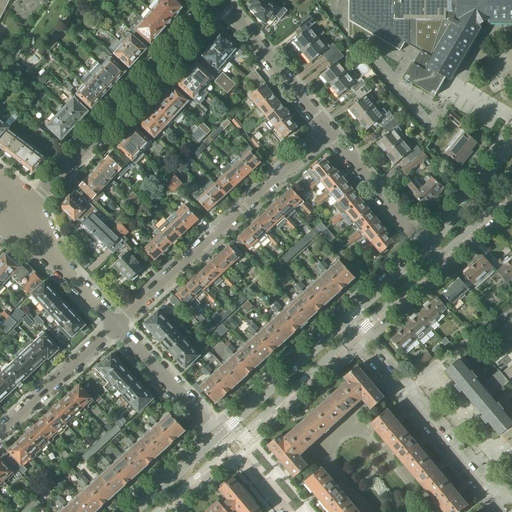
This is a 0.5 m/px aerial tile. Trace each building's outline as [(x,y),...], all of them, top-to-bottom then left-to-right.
[(2,0),(0,0),(0,4),(6,8),(9,2),(2,0)] [(184,7),(176,0),(161,0),(160,2),(176,16),(177,15),(178,15),(180,13),(180,11),(184,7)] [(249,0),(250,3),(249,3),(253,6),(250,9),(256,14),(255,15),(258,18),(259,19),(261,21),(263,21),(265,23),(273,14),(281,20),(288,11),(283,7),(280,10),(279,9),(279,10),(266,0),(249,0)] [(349,0),(349,36),(377,37),(400,51),(405,42),(408,44),(409,23),(401,23),(401,0),(349,0)] [(511,0),(401,0),(401,23),(409,23),(408,44),(420,51),(404,78),(435,96),(446,77),(450,79),(480,28),(480,29),(491,24),(491,23),(511,22),(511,0)] [(176,16),(160,2),(152,11),(168,25),(169,24),(170,24),(172,22),(172,20),(176,16)] [(115,7),(111,3),(106,8),(111,12),(115,7)] [(81,6),(77,10),(82,14),(85,10),(81,6)] [(168,25),(152,11),(144,20),(160,34),(163,30),(165,30),(167,28),(167,26),(168,25)] [(106,18),(101,14),(96,19),(101,23),(106,18)] [(160,34),(144,20),(140,16),(131,26),(132,27),(139,33),(151,44),(155,40),(157,39),(159,37),(159,35),(160,34)] [(302,52),(319,38),(310,27),(316,23),(311,16),(310,16),(305,21),(298,26),(304,32),(293,41),(302,52)] [(139,33),(132,27),(130,30),(137,36),(139,33)] [(121,41),(120,42),(138,58),(139,57),(141,57),(143,55),(142,53),(147,49),(133,37),(129,32),(124,37),(124,36),(120,40),(121,41)] [(212,45),(212,46),(229,62),(234,56),(237,58),(240,56),(241,53),(226,39),(227,37),(226,35),(223,34),(222,35),(221,35),(216,41),(214,41),(212,43),(212,45)] [(339,50),(333,43),(329,46),(327,43),(324,42),(323,43),(319,38),(302,52),(311,63),(321,54),(326,60),(339,50)] [(56,42),(53,39),(48,44),(51,48),(56,42)] [(117,39),(109,48),(111,51),(129,67),(134,63),(135,63),(137,61),(137,59),(138,58),(120,42),(117,39)] [(37,47),(31,42),(24,49),(30,54),(37,47)] [(229,62),(212,46),(211,47),(209,47),(206,50),(207,52),(202,58),(220,73),(223,69),(223,67),(225,67),(229,62)] [(103,47),(100,50),(105,54),(105,53),(111,59),(112,59),(115,62),(117,60),(103,47)] [(339,50),(326,60),(332,66),(321,75),(330,86),(346,72),(338,62),(344,57),(339,50)] [(39,59),(34,55),(26,65),(30,68),(39,59)] [(111,59),(103,68),(117,81),(118,80),(119,80),(122,77),(122,76),(125,72),(124,70),(115,62),(112,59),(111,59)] [(97,62),(88,71),(108,90),(109,89),(111,89),(113,86),(113,85),(117,81),(103,68),(97,62)] [(188,73),(187,74),(204,90),(214,79),(196,63),(192,68),(191,68),(188,71),(188,73)] [(88,71),(80,81),(86,86),(100,99),(104,95),(105,95),(108,92),(108,91),(108,90),(88,71)] [(227,84),(232,89),(236,84),(223,72),(218,77),(219,77),(227,85),(227,84)] [(346,72),(330,86),(338,97),(349,88),(354,94),(367,84),(361,77),(357,81),(354,77),(352,79),(346,72)] [(262,79),(257,73),(248,80),(253,86),(262,79)] [(49,78),(44,74),(38,81),(43,85),(49,78)] [(182,79),(178,84),(194,99),(194,100),(193,102),(201,109),(204,113),(205,114),(208,111),(201,104),(205,99),(204,99),(208,93),(204,90),(187,74),(186,75),(184,75),(182,78),(182,79)] [(218,77),(214,81),(228,94),(232,89),(227,84),(227,85),(219,77),(218,77)] [(253,86),(251,88),(255,93),(265,84),(266,84),(262,79),(253,86)] [(64,86),(70,92),(74,88),(66,81),(63,84),(64,86)] [(258,107),(273,94),(265,84),(255,93),(249,97),(258,107)] [(367,84),(354,94),(360,100),(349,109),(358,120),(374,106),(366,95),(372,90),(367,84)] [(86,86),(77,95),(91,108),(95,104),(97,104),(99,101),(99,100),(100,99),(86,86)] [(188,101),(174,88),(170,92),(168,92),(166,95),(166,96),(165,97),(180,111),(188,101)] [(282,104),(273,94),(258,107),(266,117),(282,104)] [(180,111),(165,97),(162,101),(160,101),(158,103),(158,105),(157,106),(172,119),(175,123),(184,114),(180,111)] [(74,99),(65,108),(79,121),(80,120),(81,120),(84,117),(84,116),(88,112),(74,99)] [(285,109),(282,104),(266,117),(274,128),(275,127),(290,114),(288,113),(289,112),(286,109),(285,109)] [(172,119),(157,106),(156,107),(155,107),(152,109),(152,111),(149,115),(163,128),(172,119)] [(383,116),(374,106),(358,120),(366,131),(377,122),(382,128),(395,118),(389,111),(383,116)] [(79,121),(65,108),(56,117),(70,130),(74,126),(75,126),(78,123),(78,122),(79,121)] [(7,131),(19,116),(15,112),(9,118),(3,113),(0,116),(0,135),(5,129),(7,131)] [(453,112),(448,118),(459,127),(464,121),(453,112)] [(293,118),(290,114),(275,127),(284,139),(298,127),(291,119),(293,118)] [(163,128),(149,115),(148,116),(146,116),(144,118),(144,120),(140,124),(155,138),(163,128)] [(70,130),(56,117),(47,127),(61,140),(65,135),(67,135),(69,133),(69,131),(70,130)] [(235,126),(240,122),(236,117),(232,121),(235,126)] [(44,123),(37,118),(34,122),(41,127),(44,123)] [(395,118),(382,128),(387,134),(377,143),(385,154),(402,140),(394,130),(400,125),(395,118)] [(240,122),(235,126),(239,130),(244,127),(240,122)] [(202,123),(198,128),(199,128),(207,136),(211,131),(202,123)] [(223,130),(220,127),(219,126),(215,131),(218,135),(223,130)] [(149,136),(147,139),(136,129),(132,133),(130,133),(128,136),(128,137),(127,138),(142,152),(151,143),(155,148),(159,152),(162,149),(162,148),(157,143),(149,136)] [(15,158),(26,144),(8,130),(0,141),(0,146),(1,147),(1,149),(4,151),(5,150),(8,152),(8,154),(11,156),(12,156),(15,158)] [(451,146),(446,153),(459,164),(472,149),(477,143),(462,130),(449,145),(451,146)] [(214,139),(218,135),(215,131),(210,136),(214,139)] [(254,144),(258,141),(254,136),(250,139),(254,144)] [(127,138),(126,137),(117,147),(130,159),(128,162),(134,168),(138,171),(141,168),(133,161),(142,152),(134,144),(127,138)] [(203,143),(198,147),(201,151),(206,147),(208,144),(210,143),(207,140),(203,143)] [(411,150),(402,140),(385,154),(394,165),(405,155),(411,162),(422,151),(417,145),(411,150)] [(38,166),(45,158),(26,144),(15,158),(18,160),(19,162),(21,164),(23,164),(25,166),(25,167),(28,169),(29,169),(33,172),(38,166)] [(238,156),(241,159),(251,171),(260,162),(251,152),(253,150),(249,146),(238,156)] [(201,151),(198,147),(193,152),(196,156),(201,151)] [(123,167),(125,165),(131,171),(134,168),(128,162),(126,164),(113,151),(104,161),(105,161),(117,173),(118,172),(120,175),(122,175),(126,171),(126,169),(123,167)] [(422,151),(411,162),(402,169),(406,174),(428,157),(423,151),(422,151)] [(181,164),(184,168),(190,163),(192,165),(195,162),(190,156),(181,164)] [(251,171),(241,159),(232,168),(243,179),(251,171)] [(317,178),(321,183),(337,170),(333,165),(332,166),(325,159),(311,170),(318,178),(317,178)] [(117,173),(105,161),(104,162),(102,162),(101,164),(101,165),(96,169),(109,182),(117,173)] [(184,168),(181,164),(176,169),(179,172),(184,168)] [(243,179),(232,168),(229,164),(220,172),(224,175),(234,187),(243,179)] [(37,175),(42,169),(38,166),(33,172),(37,175)] [(109,182),(96,169),(92,174),(91,174),(89,176),(89,177),(88,178),(101,190),(109,182)] [(345,180),(337,170),(321,183),(329,193),(345,180)] [(183,183),(173,173),(163,182),(164,183),(160,186),(163,190),(164,191),(171,190),(173,192),(183,183)] [(234,187),(224,175),(215,183),(225,195),(234,187)] [(101,190),(88,178),(79,187),(92,199),(101,190)] [(317,178),(314,181),(312,182),(316,187),(321,183),(317,178)] [(421,188),(421,187),(415,180),(408,185),(415,194),(414,194),(423,205),(436,195),(437,196),(443,188),(431,178),(426,184),(421,188)] [(225,195),(215,183),(211,180),(202,188),(206,192),(216,203),(225,195)] [(345,180),(329,193),(337,203),(353,190),(345,180)] [(316,187),(312,182),(308,185),(312,190),(316,187)] [(293,208),(298,203),(300,206),(304,202),(291,189),(281,198),(285,203),(285,202),(286,204),(287,203),(288,204),(289,204),(293,208)] [(361,200),(353,190),(337,203),(345,213),(361,200)] [(78,220),(92,206),(90,204),(89,206),(83,199),(84,198),(76,191),(61,207),(66,212),(64,213),(67,216),(69,215),(70,216),(69,217),(72,220),(73,218),(75,220),(76,218),(78,220)] [(159,194),(155,191),(151,196),(154,199),(159,194)] [(132,192),(127,197),(136,206),(141,200),(137,197),(132,192)] [(216,203),(206,192),(197,200),(207,211),(216,203)] [(323,200),(329,196),(325,192),(320,196),(323,200)] [(149,204),(154,199),(151,196),(150,196),(146,201),(149,204)] [(318,205),(323,200),(320,196),(314,200),(318,205)] [(281,198),(273,205),(286,220),(289,217),(296,211),(293,208),(289,204),(288,204),(287,203),(286,204),(285,202),(285,203),(281,198)] [(369,210),(361,200),(345,213),(353,223),(369,210)] [(304,210),(309,207),(304,202),(300,206),(304,210)] [(149,209),(143,203),(142,203),(138,207),(142,211),(144,214),(149,209)] [(184,204),(175,212),(189,228),(198,219),(184,204)] [(286,220),(273,205),(265,212),(269,217),(270,219),(269,219),(271,221),(270,221),(274,225),(281,219),(283,222),(284,221),(286,220)] [(92,206),(78,220),(93,234),(98,239),(109,250),(114,245),(118,249),(123,245),(127,241),(124,237),(122,235),(120,237),(105,222),(107,220),(92,206)] [(142,211),(138,207),(132,213),(136,217),(142,211)] [(313,211),(309,207),(304,210),(309,215),(313,211)] [(369,210),(353,223),(361,233),(378,220),(369,210)] [(189,228),(175,212),(166,220),(170,225),(180,236),(189,228)] [(265,212),(256,221),(266,233),(274,225),(270,221),(271,221),(269,219),(270,219),(269,217),(265,212)] [(334,225),(340,220),(336,216),(331,220),(334,225)] [(293,222),(289,217),(286,220),(284,221),(289,226),(293,222)] [(115,228),(124,237),(130,232),(124,226),(128,222),(125,218),(115,228)] [(378,220),(361,233),(369,242),(385,229),(378,220)] [(256,221),(246,230),(250,235),(250,234),(252,235),(254,236),(258,240),(266,233),(256,221)] [(170,225),(161,233),(172,244),(180,236),(170,225)] [(328,228),(323,233),(327,237),(332,233),(328,228)] [(389,234),(385,229),(369,242),(373,247),(374,246),(382,256),(388,251),(386,249),(394,242),(388,235),(389,234)] [(250,235),(246,230),(238,238),(244,245),(248,249),(258,240),(254,236),(252,235),(250,234),(250,235)] [(353,236),(356,241),(362,236),(358,232),(353,236)] [(172,244),(161,233),(152,241),(163,252),(172,244)] [(270,242),(275,238),(270,233),(266,237),(270,242)] [(356,241),(353,236),(347,241),(351,245),(356,241)] [(244,245),(238,238),(234,241),(241,248),(244,245)] [(275,238),(270,242),(275,246),(279,242),(275,238)] [(311,252),(320,244),(316,239),(307,248),(311,252)] [(135,249),(127,241),(123,245),(128,251),(131,253),(135,249)] [(163,252),(152,241),(143,249),(154,260),(163,252)] [(373,247),(369,242),(365,246),(369,250),(373,247)] [(243,254),(233,243),(219,255),(223,260),(223,259),(225,261),(226,260),(227,261),(231,265),(243,254)] [(284,245),(281,248),(285,251),(289,247),(286,243),(284,245)] [(369,250),(365,246),(361,249),(364,254),(369,250)] [(131,253),(128,251),(127,252),(125,250),(118,257),(120,259),(112,266),(119,273),(121,271),(130,280),(132,281),(137,276),(136,274),(142,268),(137,263),(138,262),(131,253)] [(29,270),(22,263),(21,265),(9,253),(6,256),(5,255),(0,260),(0,265),(13,279),(29,293),(41,281),(34,274),(35,273),(31,269),(29,270)] [(219,255),(211,263),(223,276),(224,275),(222,273),(231,265),(227,261),(226,260),(225,261),(223,259),(223,260),(219,255)] [(363,264),(355,255),(350,259),(358,268),(363,264)] [(473,285),(491,268),(493,267),(483,256),(463,274),(468,280),(464,283),(468,288),(472,285),(473,285)] [(506,283),(511,277),(511,257),(496,272),(506,283)] [(323,260),(320,263),(325,269),(328,266),(323,260)] [(316,283),(331,299),(355,278),(340,261),(316,283)] [(223,276),(211,263),(203,270),(207,274),(207,275),(208,276),(207,277),(208,278),(208,279),(212,283),(213,282),(217,286),(224,281),(221,278),(223,276)] [(325,269),(320,263),(317,266),(322,272),(325,269)] [(0,281),(3,285),(5,286),(13,279),(0,265),(0,281)] [(203,270),(193,279),(204,290),(212,283),(208,279),(208,278),(207,277),(208,276),(207,275),(207,274),(203,270)] [(226,283),(230,279),(226,274),(224,275),(223,276),(221,278),(224,281),(226,283)] [(261,287),(267,282),(263,278),(257,283),(261,287)] [(468,288),(464,283),(458,278),(441,293),(451,305),(469,289),(468,288)] [(204,290),(193,279),(184,288),(188,292),(188,291),(190,293),(190,292),(192,293),(196,297),(195,298),(199,302),(205,296),(204,294),(206,293),(204,290)] [(234,284),(230,279),(226,283),(230,287),(234,284)] [(305,287),(300,281),(297,284),(302,290),(305,287)] [(39,304),(53,291),(52,291),(53,289),(50,286),(48,286),(44,282),(41,285),(41,286),(32,295),(39,304)] [(316,283),(293,303),(308,320),(331,299),(316,283)] [(298,293),(302,290),(297,284),(293,287),(298,293)] [(188,292),(184,288),(175,295),(186,307),(190,303),(191,305),(187,308),(196,318),(200,315),(194,309),(200,303),(199,302),(195,298),(196,297),(192,293),(190,292),(190,293),(188,291),(188,292)] [(44,315),(61,299),(57,296),(57,294),(55,292),(53,292),(53,291),(39,304),(44,308),(41,311),(44,315)] [(208,291),(206,292),(206,293),(204,294),(205,296),(208,299),(212,295),(208,291)] [(21,301),(24,298),(19,293),(16,296),(21,301)] [(212,295),(208,299),(212,303),(216,300),(212,295)] [(170,300),(178,309),(182,305),(174,296),(170,300)] [(418,314),(428,326),(430,324),(432,326),(437,322),(435,320),(447,309),(437,297),(418,314)] [(55,320),(68,308),(68,307),(68,306),(65,303),(64,303),(61,299),(44,315),(47,318),(50,315),(55,320)] [(248,302),(242,307),(246,312),(252,306),(248,302)] [(308,320),(293,303),(270,324),(285,341),(308,320)] [(18,308),(17,309),(11,316),(18,322),(25,314),(18,308)] [(68,308),(55,320),(59,325),(51,333),(54,336),(58,333),(63,329),(72,320),(76,316),(68,308)] [(153,333),(167,320),(159,310),(144,324),(148,328),(148,330),(150,332),(152,333),(153,333)] [(418,314),(404,327),(416,340),(423,334),(421,332),(428,326),(418,314)] [(22,320),(29,327),(33,322),(27,315),(22,320)] [(3,321),(11,329),(16,323),(9,316),(3,321)] [(38,316),(33,319),(36,322),(34,323),(35,324),(42,324),(44,323),(38,316)] [(72,320),(63,329),(67,333),(65,335),(69,339),(84,325),(76,316),(72,320)] [(511,318),(494,334),(508,350),(511,345),(511,318)] [(176,328),(175,328),(167,320),(153,333),(153,334),(153,336),(156,338),(157,338),(161,342),(176,328)] [(11,329),(3,321),(2,323),(0,324),(0,327),(6,334),(11,329)] [(181,323),(175,328),(176,328),(161,342),(164,346),(164,347),(167,350),(168,350),(169,351),(184,337),(179,332),(184,327),(181,323)] [(213,330),(208,324),(208,325),(205,327),(206,328),(208,331),(210,332),(213,330)] [(285,341),(270,324),(246,345),(262,362),(285,341)] [(220,338),(228,331),(223,325),(215,332),(220,338)] [(416,340),(404,327),(390,339),(400,351),(401,350),(403,352),(416,340)] [(41,338),(36,343),(48,357),(49,358),(57,350),(56,349),(57,348),(43,333),(39,336),(41,338)] [(177,360),(192,346),(184,337),(169,351),(170,351),(170,353),(172,356),(174,356),(177,360)] [(450,342),(446,337),(442,340),(446,345),(450,342)] [(48,357),(36,343),(27,351),(39,365),(40,364),(42,364),(44,362),(44,360),(48,357)] [(436,354),(442,350),(437,344),(432,349),(436,354)] [(246,345),(224,365),(240,382),(262,362),(246,345)] [(200,355),(200,354),(192,346),(177,360),(181,363),(181,365),(183,368),(185,368),(185,369),(200,355)] [(39,365),(27,351),(18,360),(30,373),(34,369),(36,370),(38,367),(38,365),(39,365)] [(417,370),(432,357),(427,352),(412,365),(417,370)] [(105,378),(120,363),(119,363),(119,361),(117,358),(115,358),(112,354),(96,369),(105,378)] [(30,373),(18,360),(9,368),(21,381),(22,380),(24,381),(27,378),(27,376),(30,373)] [(491,398),(509,382),(508,381),(511,376),(511,364),(501,373),(499,370),(481,386),(475,380),(477,378),(471,371),(470,373),(459,360),(447,370),(446,371),(457,383),(454,386),(460,393),(462,390),(483,415),(480,417),(486,424),(489,422),(499,435),(500,434),(511,424),(511,423),(502,411),(504,409),(498,402),(496,404),(491,398)] [(107,392),(128,372),(125,368),(125,367),(122,364),(121,364),(120,363),(105,378),(109,382),(103,388),(107,392)] [(240,382),(224,365),(200,387),(215,404),(240,382)] [(344,377),(347,381),(362,399),(370,409),(384,398),(357,366),(344,377)] [(21,381),(9,368),(0,376),(13,389),(16,386),(18,386),(21,384),(21,382),(21,381)] [(121,395),(136,381),(136,380),(136,378),(133,376),(132,376),(128,372),(107,392),(110,396),(116,390),(121,395)] [(13,389),(0,376),(0,393),(4,397),(5,397),(6,397),(9,394),(9,393),(13,389)] [(129,404),(144,390),(141,386),(141,384),(139,382),(137,382),(136,381),(121,395),(129,404)] [(362,399),(347,381),(315,409),(331,428),(362,399)] [(94,401),(80,386),(79,387),(77,387),(74,389),(74,391),(71,394),(86,410),(89,407),(88,406),(94,401)] [(137,413),(153,399),(152,398),(152,396),(150,393),(148,393),(144,390),(129,404),(137,413)] [(86,410),(71,394),(67,397),(65,397),(63,399),(63,401),(62,402),(76,417),(81,413),(82,414),(86,410)] [(76,417),(62,402),(61,403),(59,403),(56,405),(56,407),(53,410),(68,427),(72,423),(71,422),(76,417)] [(315,409),(283,438),(299,456),(331,428),(315,409)] [(390,448),(407,433),(387,409),(370,424),(390,448)] [(68,427),(53,410),(49,413),(48,413),(45,416),(45,417),(44,418),(58,434),(64,429),(65,430),(68,427)] [(115,416),(117,415),(112,410),(109,415),(112,419),(115,416)] [(170,414),(147,435),(162,452),(186,431),(170,414)] [(123,425),(115,416),(112,419),(112,420),(120,428),(123,425)] [(58,434),(44,418),(43,419),(42,419),(39,421),(39,423),(35,426),(51,443),(54,440),(53,439),(58,434)] [(113,428),(114,426),(109,422),(105,426),(109,431),(110,430),(113,428)] [(51,443),(35,426),(32,430),(30,430),(28,432),(28,434),(27,435),(41,450),(46,445),(47,446),(51,443)] [(99,436),(105,431),(102,427),(97,432),(99,436)] [(407,433),(390,448),(410,472),(427,457),(407,433)] [(299,456),(283,438),(280,434),(267,446),(295,477),(307,466),(299,456)] [(41,450),(27,435),(26,436),(24,435),(21,438),(21,440),(18,443),(33,459),(36,456),(35,455),(41,450)] [(162,452),(147,435),(124,456),(139,473),(162,452)] [(82,442),(87,448),(91,444),(86,439),(82,442)] [(33,459),(18,443),(14,446),(13,446),(10,448),(10,450),(9,451),(12,455),(8,458),(23,474),(27,470),(23,466),(28,461),(29,462),(33,459)] [(84,451),(80,446),(75,451),(78,456),(84,451)] [(61,454),(69,463),(73,459),(70,456),(65,451),(61,454)] [(139,473),(124,456),(100,477),(116,494),(139,473)] [(447,481),(427,457),(410,472),(430,496),(447,481)] [(21,475),(7,459),(3,463),(0,459),(0,477),(6,484),(10,481),(9,479),(13,475),(17,479),(21,475)] [(65,468),(60,463),(56,467),(61,471),(65,468)] [(324,506),(341,492),(321,467),(304,482),(324,506)] [(46,473),(52,480),(55,476),(49,470),(46,473)] [(52,480),(46,473),(42,476),(48,483),(52,480)] [(206,511),(259,511),(262,510),(232,476),(219,488),(229,499),(222,505),(218,500),(206,511)] [(100,477),(77,498),(90,511),(95,511),(116,494),(100,477)] [(447,481),(430,496),(443,511),(459,511),(468,505),(447,481)] [(358,511),(341,492),(324,506),(329,511),(358,511)] [(90,511),(77,498),(62,511),(90,511)]
